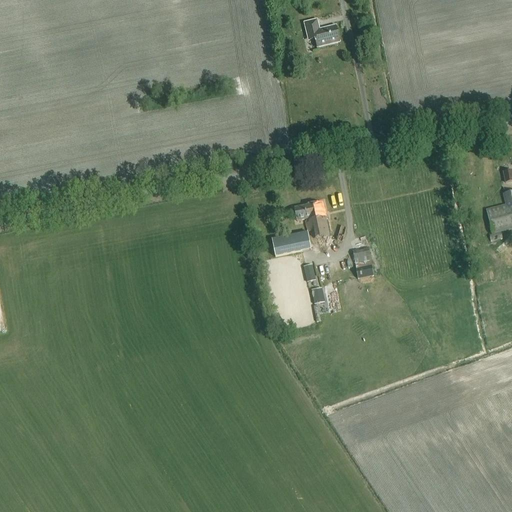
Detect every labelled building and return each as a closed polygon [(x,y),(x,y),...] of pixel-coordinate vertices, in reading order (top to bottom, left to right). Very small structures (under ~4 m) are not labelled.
[(318,49),(340,43),(336,27),(320,31),(317,21),(304,24),(308,39),(315,37),(318,49)] [(511,170),(503,173),(505,184),(511,182),(511,170)] [(506,206),(486,211),(492,234),(492,235),(502,233),(511,230),(511,192),(503,195),(506,206)] [(305,220),(307,233),(272,241),(275,256),(333,245),(327,216),(325,216),(322,203),(304,206),(304,207),(295,209),(297,222),(305,220)] [(374,277),(372,266),(371,261),(370,261),(369,249),(353,252),(355,264),(356,270),(358,280),(374,277)] [(307,283),(315,281),(311,266),(303,268),(307,283)] [(323,289),(312,291),(315,305),(325,303),(323,289)]
